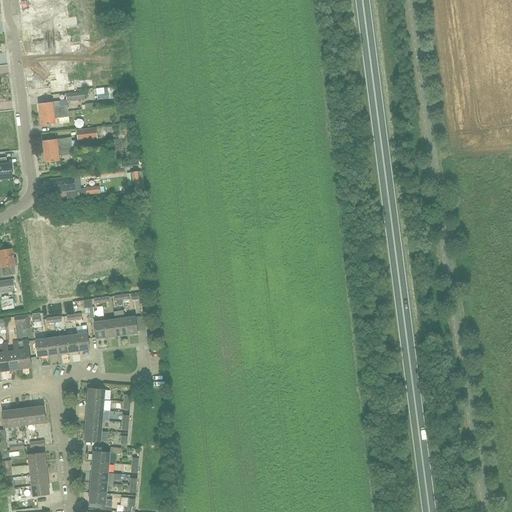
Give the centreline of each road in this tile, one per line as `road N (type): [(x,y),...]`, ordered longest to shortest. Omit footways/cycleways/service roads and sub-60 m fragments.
road 1 (unclassified): [(488,511),(412,0)]
road 2 (trunk): [(429,511),(362,0)]
road 3 (residential): [(0,219),(28,199),(31,181),(5,0)]
road 4 (residential): [(71,511),(54,379),(0,394)]
